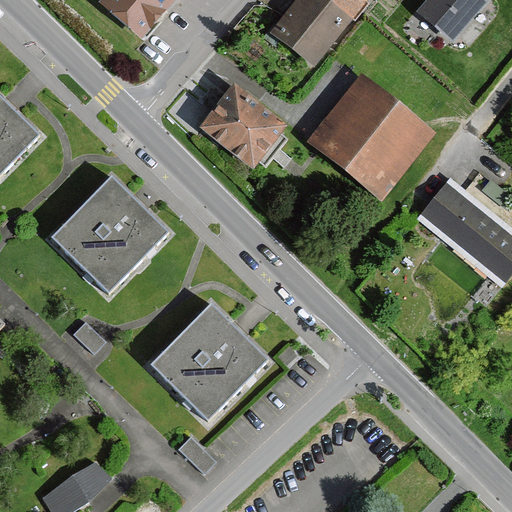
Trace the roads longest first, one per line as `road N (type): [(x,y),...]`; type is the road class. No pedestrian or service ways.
road 1 (secondary): [(133,122),(372,353)]
road 2 (residential): [(198,511),(372,353)]
road 3 (secondary): [(372,353),(511,496)]
road 4 (secondary): [(9,0),(133,122)]
road 5 (residential): [(240,0),(133,122)]
